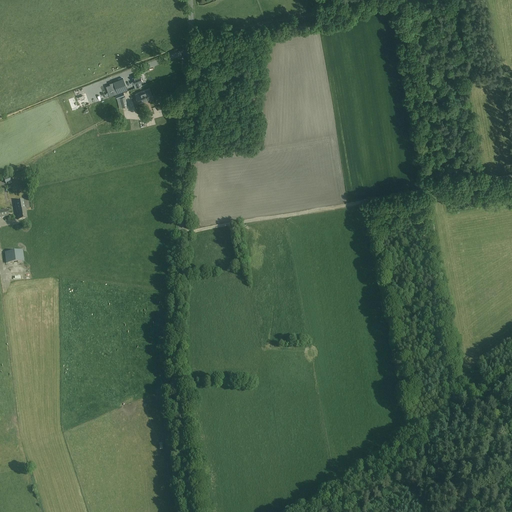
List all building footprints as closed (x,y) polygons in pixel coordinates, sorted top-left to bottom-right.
[(141,81),(142,81),(142,80),(143,80),(143,79),(142,76),(141,76),(140,75),(134,78),(132,78),(135,88),(138,87),(142,85),(141,81)] [(113,82),(117,93),(127,90),(123,78),(113,82)] [(113,82),(109,83),(110,85),(106,87),(110,96),(113,95),(117,93),(113,82)] [(149,89),(135,94),(139,103),(152,98),(149,89)] [(167,103),(158,107),(159,112),(169,109),(167,103)] [(23,200),(15,202),(16,211),(17,211),(18,220),(27,218),(25,209),(24,209),(23,200)] [(0,218),(8,217),(7,209),(0,210),(0,218)] [(23,261),(22,251),(5,253),(6,263),(23,261)]
